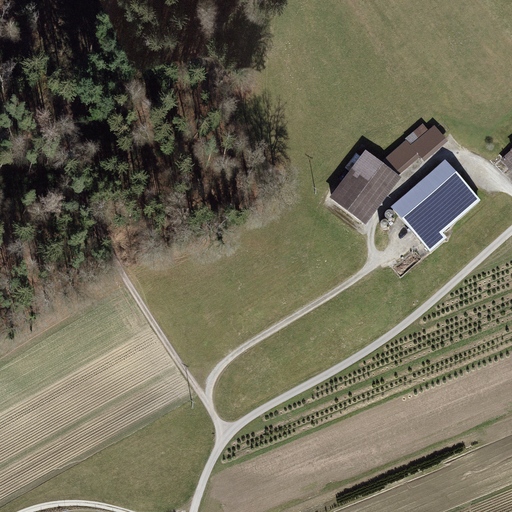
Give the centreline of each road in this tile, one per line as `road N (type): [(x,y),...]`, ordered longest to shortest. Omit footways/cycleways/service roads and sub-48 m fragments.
road 1 (track): [(226,433),(112,250),(71,166),(76,101),(114,0)]
road 2 (unclassified): [(511,229),(415,317),(226,433),(194,511)]
